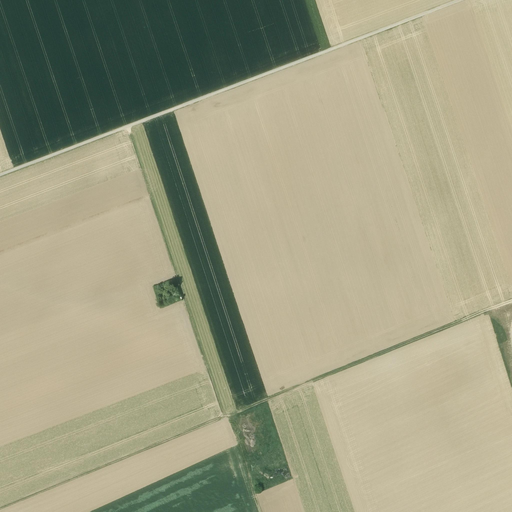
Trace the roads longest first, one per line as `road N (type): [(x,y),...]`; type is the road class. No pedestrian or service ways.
road 1 (track): [(461,0),(0,178)]
road 2 (track): [(127,126),(224,416)]
road 3 (track): [(511,301),(230,415)]
road 4 (track): [(0,509),(230,415)]
